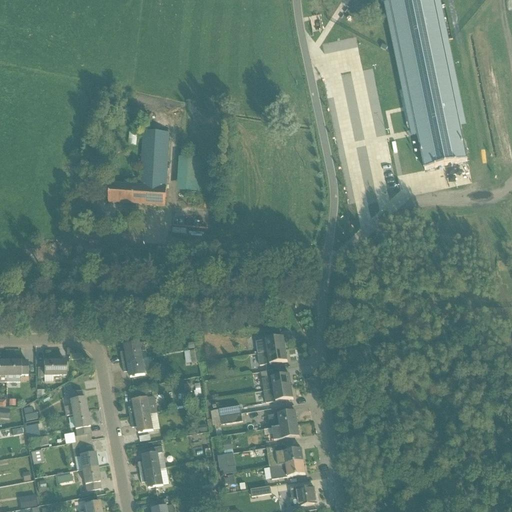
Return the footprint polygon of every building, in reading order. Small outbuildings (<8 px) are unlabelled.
[(467,162),(433,0),(388,0),(416,133),(424,171),(467,162)] [(108,204),(170,208),(175,134),(145,132),(141,184),(109,182),(108,204)] [(181,158),(180,190),(196,190),(197,158),(181,158)] [(209,198),(173,196),(171,222),(208,224),(209,198)] [(256,343),(258,355),(288,349),(286,338),(256,343)] [(125,345),(129,362),(145,358),(141,342),(125,345)] [(260,366),(290,361),(288,349),(258,355),(260,366)] [(132,378),(148,374),(145,358),(129,362),(132,378)] [(45,378),(68,378),(67,359),(45,360),(45,378)] [(6,377),(28,377),(28,362),(5,362),(6,377)] [(262,379),(264,392),(294,387),(292,375),(262,379)] [(266,403),(296,399),(294,387),(264,392),(266,403)] [(69,400),(73,415),(90,411),(87,397),(69,400)] [(134,401),(137,418),(158,415),(155,397),(134,401)] [(11,400),(0,399),(0,407),(11,408),(11,400)] [(37,408),(29,409),(31,422),(44,421),(43,413),(38,414),(37,408)] [(15,411),(7,412),(7,423),(15,423),(15,411)] [(76,431),(93,427),(90,411),(73,415),(76,431)] [(219,426),(249,425),(249,412),(219,412),(219,426)] [(269,417),(271,430),(302,425),(300,412),(269,417)] [(140,434),(160,430),(158,415),(137,418),(140,434)] [(32,438),(46,436),(45,425),(31,427),(32,438)] [(273,442),(304,437),(302,425),(271,430),(273,442)] [(81,435),(70,436),(71,447),(82,446),(81,435)] [(37,440),(38,448),(55,446),(54,438),(37,440)] [(239,443),(231,443),(231,455),(239,455),(239,443)] [(26,456),(26,446),(16,446),(16,456),(26,456)] [(270,469),(303,463),(301,451),(286,453),(285,447),(266,450),(269,469),(270,469)] [(38,466),(51,464),(49,452),(37,453),(38,466)] [(79,457),(82,471),(100,467),(97,453),(79,457)] [(143,456),(146,471),(163,469),(160,454),(143,456)] [(228,469),(246,466),(245,457),(227,459),(228,469)] [(303,463),(270,469),(272,481),(305,476),(303,463)] [(85,486),(103,482),(100,467),(82,471),(85,486)] [(148,488),(165,485),(163,469),(146,471),(148,488)] [(77,473),(63,475),(64,487),(79,485),(77,473)] [(232,479),(233,489),(246,487),(245,478),(232,479)] [(259,492),(260,501),(279,499),(278,489),(259,492)] [(293,508),(320,504),(318,489),(291,493),(293,508)] [(41,496),(26,496),(26,510),(41,510),(41,496)] [(85,506),(86,511),(104,511),(103,503),(85,506)]
